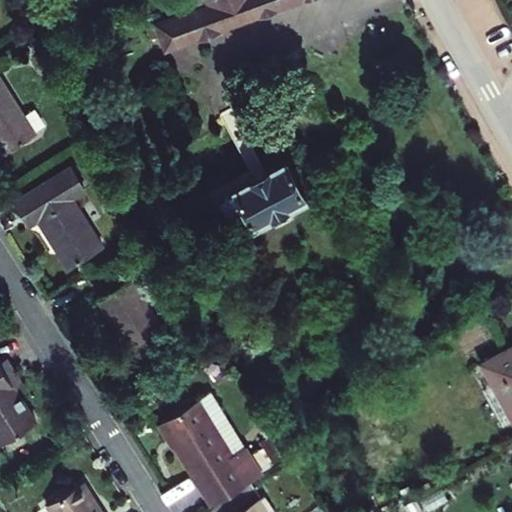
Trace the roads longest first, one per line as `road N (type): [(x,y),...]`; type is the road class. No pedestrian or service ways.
road 1 (residential): [(157,511),(0,261)]
road 2 (tertiary): [(435,0),(511,137)]
